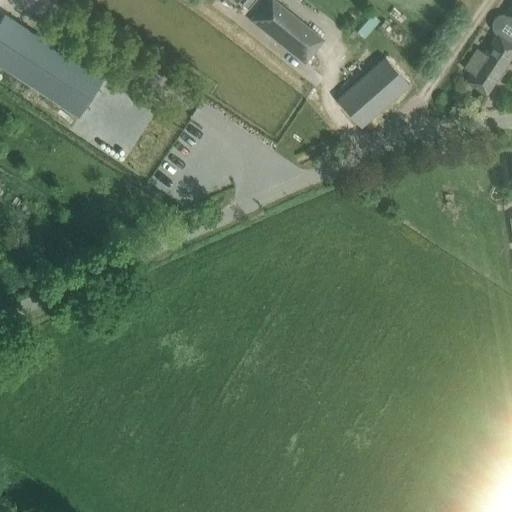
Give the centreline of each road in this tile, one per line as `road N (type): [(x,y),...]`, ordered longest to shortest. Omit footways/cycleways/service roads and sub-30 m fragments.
road 1 (residential): [(0,316),(370,151),(511,120)]
road 2 (track): [(407,137),(410,111),(489,0)]
